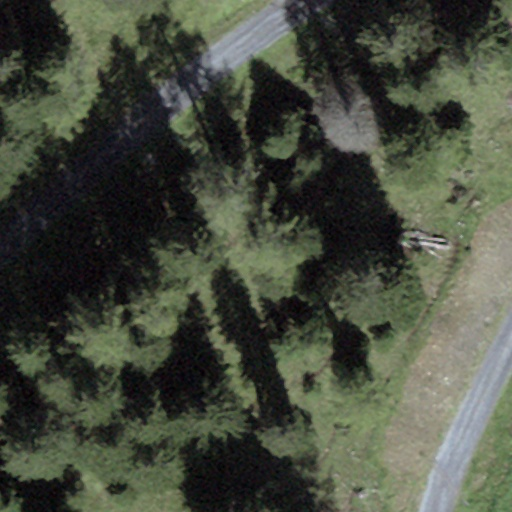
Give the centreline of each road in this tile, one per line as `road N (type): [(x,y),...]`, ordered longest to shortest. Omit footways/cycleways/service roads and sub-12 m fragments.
road 1 (track): [(0,222),(284,0)]
road 2 (track): [(511,336),(444,511)]
